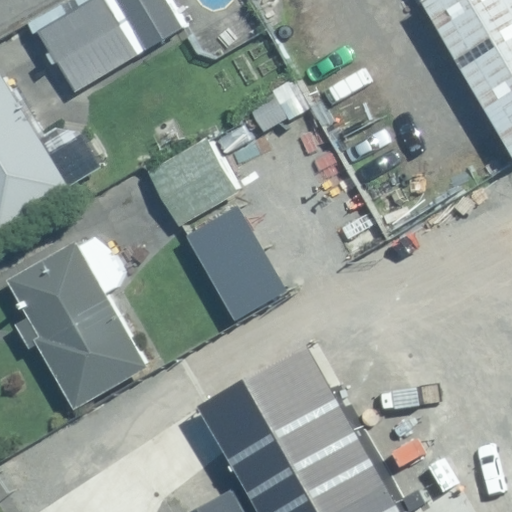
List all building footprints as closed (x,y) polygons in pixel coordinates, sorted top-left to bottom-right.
[(81,96),(97,87),(192,32),(173,0),(100,0),(45,32),(81,96)] [(511,0),(430,0),(511,143),(511,0)] [(0,79),(0,228),(3,233),(77,189),(8,75),(0,79)] [(294,79),(249,106),(267,134),(311,107),(294,79)] [(215,137),(158,167),(155,169),(185,225),(245,193),(215,137)] [(511,191),(470,216),(489,249),(511,235),(511,191)] [(372,214),(333,234),(344,256),(383,236),(372,214)] [(34,349),(40,345),(82,413),(157,367),(112,294),(135,280),(107,233),(84,247),(81,242),(13,283),(33,315),(19,324),(34,349)] [(418,511),(417,509),(466,483),(426,408),(511,362),(511,324),(510,321),(378,390),(371,377),(198,468),(221,511),(418,511)] [(163,429),(165,428),(168,426),(169,424),(171,423),(172,421),(173,420),(173,418),(174,416),(174,414),(175,412),(175,410),(175,408),(175,406),(174,404),(174,402),(173,400),(172,399),(171,397),(170,395),(169,394),(167,393),(166,391),(164,390),(162,389),(160,389),(159,388),(157,388),(155,387),(153,387),(151,387),(149,387),(147,388),(145,388),(143,389),(141,390),(140,391),(138,392),(137,393),(135,395),(134,396),(133,398),(132,400),(131,402),(131,403),(130,405),(130,407),(130,409),(130,411),(130,413),(130,415),(131,417),(132,419),(133,421),(134,422),(135,424),(136,425),(138,427),(139,428),(141,429),(142,430),(144,431),(146,431),(148,432),(150,432),(152,432),(154,432),(156,432),(158,432),(160,431),(161,430),(163,429)]
